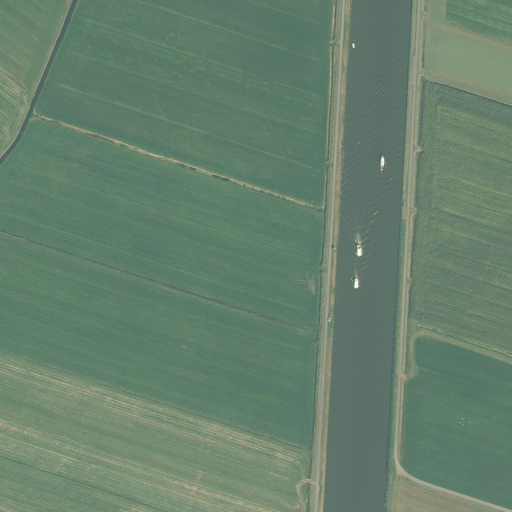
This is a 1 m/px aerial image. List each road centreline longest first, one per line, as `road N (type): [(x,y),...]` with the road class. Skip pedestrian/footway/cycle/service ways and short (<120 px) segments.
road 1 (unclassified): [(509,511),(413,479),(395,456),(419,0)]
road 2 (unclassified): [(312,511),(342,0)]
